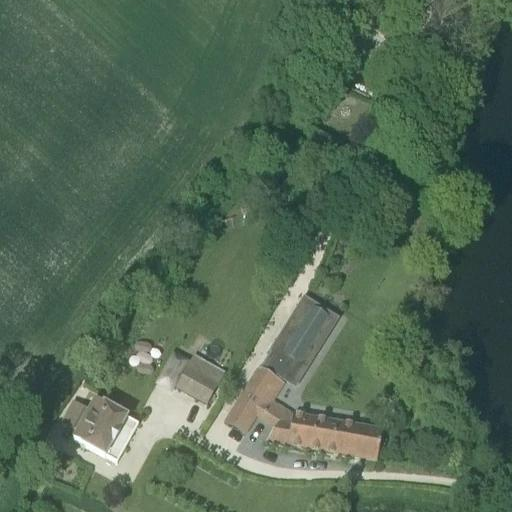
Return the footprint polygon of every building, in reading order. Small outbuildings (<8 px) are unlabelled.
[(382,0),(364,29),(384,41),(410,0),(382,0)] [(274,381),(276,379),(279,373),(294,383),(334,321),(303,300),(269,354),(270,355),(260,372),(257,371),(234,408),(256,420),(263,425),(274,407),(272,406),(283,387),(274,381)] [(184,374),(175,391),(207,407),(224,375),(193,359),(184,374)] [(72,405),(60,426),(76,435),(72,442),(106,461),(124,429),(128,422),(94,402),(88,413),(72,405)] [(285,414),(274,432),(266,444),(376,465),(382,435),(292,419),(285,414)]
